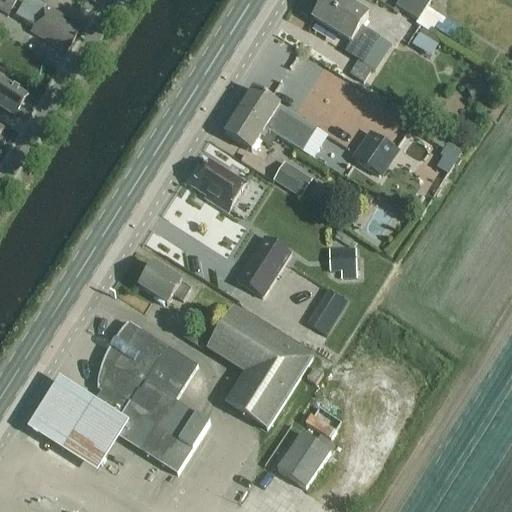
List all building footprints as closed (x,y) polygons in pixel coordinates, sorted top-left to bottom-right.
[(0,0),(0,13),(8,19),(18,0),(0,0)] [(65,56),(78,35),(60,23),(63,19),(31,0),(26,0),(15,19),(32,29),(29,34),(65,56)] [(364,67),(380,41),(363,31),(370,20),(338,0),(327,0),(314,23),(351,46),(345,56),(364,67)] [(417,25),(431,2),(427,0),(402,0),(395,12),(417,25)] [(8,28),(0,35),(0,49),(23,72),(37,58),(8,28)] [(389,37),(378,56),(392,64),(403,45),(389,37)] [(13,89),(0,80),(0,109),(13,118),(25,99),(12,91),(13,89)] [(484,80),(470,88),(477,102),(492,95),(484,80)] [(253,92),(239,114),(267,132),(266,133),(276,140),(277,140),(294,150),(302,155),(303,155),(313,139),(317,134),(317,133),(281,109),(277,107),(263,98),(253,92)] [(239,114),(225,137),(252,155),(259,143),(270,150),(277,140),(276,140),(266,133),(267,132),(239,114)] [(373,138),(355,165),(379,180),(396,154),(373,138)] [(227,215),(245,187),(210,164),(205,172),(201,173),(197,179),(198,182),(193,190),(207,199),(205,201),(227,215)] [(302,203),(314,184),(285,166),(274,184),(302,203)] [(356,252),(340,253),(341,274),(345,274),(345,281),(357,281),(356,252)] [(255,256),(238,283),(265,300),(282,273),(255,256)] [(183,306),(192,292),(154,268),(140,290),(169,309),(174,301),(183,306)] [(267,434),(313,361),(234,311),(207,353),(244,377),(225,407),(267,434)] [(204,318),(197,327),(206,333),(212,323),(204,318)] [(127,423),(118,441),(177,478),(210,427),(176,405),(198,370),(129,327),(104,367),(114,374),(100,395),(101,395),(96,404),(127,423)] [(204,354),(210,344),(189,332),(184,341),(204,354)] [(315,370),(308,381),(316,387),(324,376),(315,370)] [(127,423),(96,404),(62,383),(32,433),(99,473),(118,441),(127,423)] [(330,444),(336,436),(311,420),(306,428),(330,444)] [(278,428),(273,435),(289,446),(294,439),(278,428)] [(316,447),(302,437),(278,473),(307,493),(337,449),(322,439),(316,447)]
